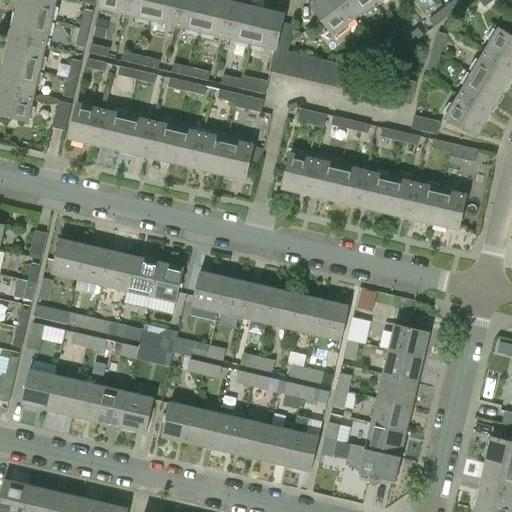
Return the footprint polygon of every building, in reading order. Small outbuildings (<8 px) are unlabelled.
[(18,0),(16,13),(51,21),(55,0),(18,0)] [(127,14),(130,0),(101,0),(100,8),(127,14)] [(130,0),(127,14),(154,21),(158,0),(130,0)] [(158,0),(154,21),(180,27),(186,0),(158,0)] [(186,0),(180,27),(207,33),(214,0),(186,0)] [(221,0),(214,0),(207,33),(233,39),(241,5),(221,0)] [(353,18),(339,0),(318,0),(311,6),(332,34),(353,18)] [(339,0),(353,18),(373,3),(371,0),(339,0)] [(463,4),(460,0),(453,0),(442,9),(448,16),(463,4)] [(241,5),(233,39),(260,46),(268,11),(241,5)] [(89,30),(93,12),(84,9),(79,27),(89,30)] [(428,20),(434,27),(448,16),(442,9),(428,20)] [(260,46),(274,49),(281,22),(283,14),(268,11),(260,46)] [(10,37),(45,46),(51,21),(16,13),(10,37)] [(97,19),(95,30),(106,33),(109,22),(97,19)] [(287,52),(293,25),(281,22),(274,49),(287,52)] [(75,46),(84,48),(89,30),(79,27),(75,46)] [(422,36),(423,36),(417,28),(402,40),(408,47),(415,42),(419,47),(426,41),(422,36)] [(484,51),(511,67),(511,37),(498,29),(484,51)] [(446,35),(437,33),(432,51),(441,54),(446,35)] [(4,62),(39,70),(45,46),(10,37),(4,62)] [(387,51),(393,59),(408,47),(402,40),(387,51)] [(108,57),(110,48),(91,44),(89,53),(108,57)] [(281,74),(287,52),(274,49),(269,71),(281,74)] [(426,69),(435,72),(441,54),(432,51),(426,69)] [(471,73),(502,91),(511,74),(511,67),(484,51),(471,73)] [(123,52),(121,60),(143,65),(145,57),(123,52)] [(287,52),(281,74),(292,77),(298,54),(287,52)] [(298,54),(292,77),(304,80),(309,57),(298,54)] [(158,69),(160,60),(145,57),(143,65),(158,69)] [(309,57),(304,80),(316,83),(321,60),(309,57)] [(104,72),(106,62),(88,58),(86,67),(104,72)] [(81,61),(72,59),(68,77),(77,79),(81,61)] [(321,60),(316,83),(328,85),(333,63),(321,60)] [(0,80),(0,87),(33,95),(39,70),(4,62),(0,80)] [(171,72),(180,74),(196,78),(198,69),(173,63),(171,72)] [(333,63),(328,85),(339,88),(345,66),(333,63)] [(119,66),(117,75),(136,79),(138,70),(119,66)] [(345,66),(339,88),(351,91),(356,68),(345,66)] [(356,68),(351,91),(363,94),(368,71),(356,68)] [(207,80),(209,72),(198,69),(196,78),(207,80)] [(154,83),(156,74),(138,70),(136,79),(154,83)] [(368,71),(363,94),(374,96),(380,74),(368,71)] [(458,95),(489,113),(502,91),(471,73),(458,95)] [(380,74),(374,96),(386,99),(391,77),(380,74)] [(240,79),(223,75),(221,84),(249,90),(252,78),(241,75),(240,79)] [(63,95),(73,97),(77,79),(68,77),(63,95)] [(169,77),(167,87),(186,91),(188,82),(169,77)] [(391,77),(386,99),(398,102),(403,79),(391,77)] [(265,94),(268,82),(252,78),(249,90),(265,94)] [(403,79),(398,102),(410,105),(416,82),(403,79)] [(204,96),(206,86),(188,82),(186,91),(204,96)] [(33,95),(0,87),(0,114),(27,121),(33,95)] [(217,99),(235,103),(234,107),(237,93),(219,89),(217,99)] [(260,113),(263,99),(237,93),(234,107),(260,113)] [(489,113),(458,95),(445,118),(476,136),(489,113)] [(52,127),(65,130),(71,104),(59,101),(52,127)] [(95,144),(103,109),(78,103),(69,138),(95,144)] [(120,150),(128,115),(103,109),(95,144),(120,150)] [(326,115),(300,109),(297,122),(323,128),(326,115)] [(144,155),(153,121),(128,115),(120,150),(144,155)] [(333,116),(330,125),(349,130),(351,120),(333,116)] [(410,129),(437,135),(440,122),(414,116),(410,129)] [(367,134),(369,125),(351,120),(349,130),(367,134)] [(169,161),(177,126),(153,121),(144,155),(169,161)] [(194,167),(202,132),(177,126),(169,161),(194,167)] [(382,128),(380,137),(399,141),(401,132),(382,128)] [(219,173),(227,138),(202,132),(194,167),(219,173)] [(417,145),(419,136),(401,132),(399,141),(417,145)] [(227,138),(219,173),(244,179),(252,144),(227,138)] [(433,139),(430,149),(448,153),(451,144),(433,139)] [(477,150),(451,144),(448,153),(449,153),(448,156),(474,162),(477,150)] [(307,194),(315,159),(290,153),(281,188),(307,194)] [(332,200),(340,165),(315,159),(307,194),(332,200)] [(357,206),(365,171),(340,165),(332,200),(357,206)] [(382,212),(390,177),(365,171),(357,206),(382,212)] [(407,218),(415,183),(390,177),(382,212),(407,218)] [(432,224),(440,189),(415,183),(407,218),(432,224)] [(440,189),(432,224),(457,230),(466,195),(440,189)] [(41,259),(47,233),(35,230),(29,256),(41,259)] [(77,279),(85,245),(59,239),(51,273),(77,279)] [(85,245),(77,279),(101,285),(109,251),(85,245)] [(109,251),(101,285),(126,290),(134,256),(109,251)] [(134,256),(126,290),(151,296),(158,262),(134,256)] [(158,262),(151,296),(176,302),(184,268),(158,262)] [(40,265),(31,263),(27,280),(36,282),(40,265)] [(217,312),(225,277),(200,271),(192,306),(217,312)] [(50,298),(53,277),(41,276),(38,296),(50,298)] [(225,277),(217,312),(242,317),(250,283),(225,277)] [(23,300),(32,302),(36,282),(27,280),(23,300)] [(250,283),(242,317),(266,323),(274,289),(250,283)] [(274,289),(266,323),(291,329),(299,294),(274,289)] [(299,294),(291,329),(315,335),(323,300),(299,294)] [(323,300),(315,335),(341,341),(349,306),(323,300)] [(37,305),(34,317),(66,324),(69,313),(37,305)] [(30,312),(20,310),(16,327),(26,329),(30,312)] [(91,330),(94,318),(69,313),(66,324),(91,330)] [(116,336),(118,324),(94,318),(91,330),(116,336)] [(365,344),(370,322),(353,318),(348,340),(359,342),(359,343),(365,344)] [(33,322),(27,349),(38,351),(42,338),(62,342),(65,330),(33,322)] [(140,342),(143,330),(118,324),(116,336),(140,341),(140,342)] [(144,324),(143,330),(140,342),(140,341),(139,345),(171,352),(173,352),(176,338),(178,332),(144,324)] [(388,349),(422,357),(428,332),(394,324),(388,349)] [(21,348),(24,336),(26,329),(16,327),(12,346),(21,348)] [(74,332),(71,344),(87,348),(90,336),(74,332)] [(103,352),(106,339),(90,336),(87,348),(103,352)] [(191,357),(191,353),(206,357),(209,345),(176,338),(173,352),(191,357)] [(344,357),(355,359),(359,343),(359,342),(348,340),(344,357)] [(138,347),(115,341),(112,354),(136,360),(139,347),(138,347)] [(162,366),(164,360),(169,361),(171,352),(139,345),(138,347),(139,347),(136,360),(162,366)] [(223,361),(226,349),(209,345),(206,357),(223,361)] [(422,357),(388,349),(382,374),(416,382),(422,357)] [(242,353),(239,365),(255,368),(258,357),(242,353)] [(291,365),(289,376),(305,380),(307,368),(303,367),(305,357),(291,354),(288,364),(291,365)] [(6,374),(15,376),(19,358),(10,355),(6,374)] [(272,372),(274,361),(258,357),(255,368),(272,372)] [(189,360),(186,372),(202,375),(205,363),(189,360)] [(218,379),(221,367),(205,363),(202,375),(218,379)] [(321,384),(324,372),(307,368),(305,380),(321,384)] [(47,410),(55,375),(29,369),(21,404),(47,410)] [(238,371),(235,383),(251,387),(254,375),(238,371)] [(15,376),(6,374),(1,373),(0,378),(0,400),(8,403),(15,376)] [(351,376),(340,373),(336,389),(348,391),(351,376)] [(416,382),(382,374),(377,398),(411,406),(416,382)] [(71,416),(79,381),(55,375),(47,410),(71,416)] [(276,393),(279,380),(254,375),(251,387),(276,393)] [(300,398),(303,386),(279,380),(276,393),(300,398)] [(96,421),(104,387),(79,381),(71,416),(96,421)] [(317,402),(319,390),(303,386),(300,398),(317,402)] [(120,427),(128,393),(104,387),(96,421),(120,427)] [(332,405),(344,408),(348,391),(336,389),(332,405)] [(128,393),(120,427),(146,433),(154,399),(128,393)] [(411,406),(377,398),(371,423),(405,431),(411,406)] [(186,443),(194,408),(169,402),(161,437),(186,443)] [(211,448),(219,414),(194,408),(186,443),(211,448)] [(511,412),(504,411),(501,422),(511,424),(511,412)] [(235,454),(243,420),(219,414),(211,448),(235,454)] [(292,431),(284,466),(310,472),(318,437),(305,434),(308,419),(296,416),(293,431),(292,431)] [(260,460),(268,425),(243,420),(235,454),(260,460)] [(340,425),(328,423),(324,438),(336,440),(340,425)] [(405,431),(371,423),(365,447),(400,455),(405,431)] [(284,466),(292,431),(268,425),(260,460),(284,466)] [(511,441),(492,437),(486,463),(511,468),(511,441)] [(320,455),(332,457),(336,440),(324,438),(320,455)] [(400,455),(365,447),(365,448),(350,444),(346,462),(347,463),(347,462),(355,470),(359,471),(358,473),(368,476),(367,481),(379,484),(381,478),(395,482),(401,456),(399,456),(400,455)] [(511,468),(486,463),(480,488),(511,495),(511,468)] [(0,511),(22,511),(29,485),(3,479),(0,492),(0,511)] [(29,485),(22,511),(48,511),(53,491),(29,485)] [(511,511),(511,509),(511,495),(480,488),(474,511),(511,511)] [(53,491),(48,511),(74,511),(78,497),(53,491)] [(78,497),(74,511),(100,511),(102,503),(78,497)] [(102,503),(100,511),(127,511),(128,509),(102,503)]
